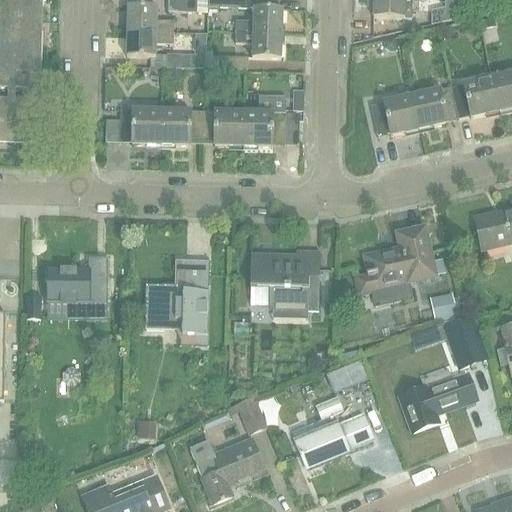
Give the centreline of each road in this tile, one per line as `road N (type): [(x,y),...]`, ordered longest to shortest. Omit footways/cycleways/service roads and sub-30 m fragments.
road 1 (residential): [(81,193),(316,199)]
road 2 (residential): [(316,199),(511,158)]
road 3 (residential): [(316,199),(322,0)]
road 4 (residential): [(81,193),(85,0)]
road 5 (residential): [(364,511),(511,455)]
